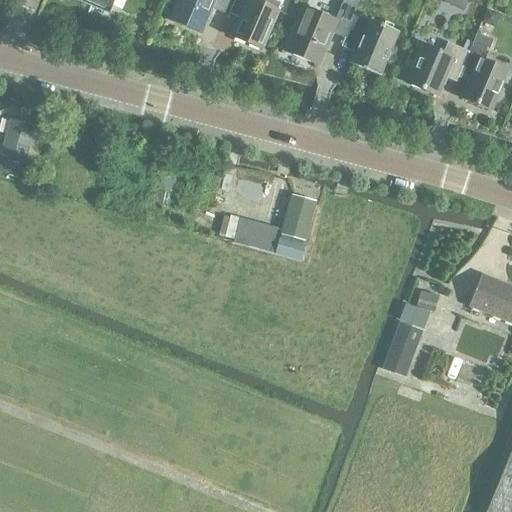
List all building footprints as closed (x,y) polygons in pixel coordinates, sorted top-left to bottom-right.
[(82,0),(108,11),(112,0),(82,0)] [(224,14),(229,0),(178,0),(171,19),(201,32),(211,8),(224,14)] [(261,49),(278,10),(280,3),(272,0),(234,0),(234,1),(245,6),(232,37),(261,49)] [(355,14),(356,10),(357,8),(342,2),(335,21),(305,8),(287,51),(318,64),(331,32),(344,38),(355,14)] [(380,76),(399,32),(355,14),(344,38),(343,42),(356,47),(349,63),(380,76)] [(476,34),(469,52),(462,66),(463,67),(474,71),(462,98),(491,110),(507,70),(484,61),(492,40),(476,34)] [(456,82),(458,77),(463,67),(462,66),(469,52),(447,43),(443,53),(423,45),(407,84),(436,96),(446,70),(457,75),(455,81),(456,82)] [(10,119),(0,156),(0,172),(20,178),(34,126),(10,119)] [(56,173),(51,192),(79,200),(82,191),(75,181),(85,140),(64,135),(55,173),(56,173)] [(298,260),(303,241),(313,204),(291,198),(279,242),(274,241),(278,229),(230,216),(223,240),(298,260)] [(139,202),(135,215),(156,221),(160,208),(139,202)] [(511,288),(482,276),(470,305),(511,322),(511,288)] [(434,309),(438,293),(421,288),(417,305),(434,309)] [(382,369),(406,378),(423,332),(399,323),(382,369)] [(511,511),(511,447),(485,511),(511,511)]
